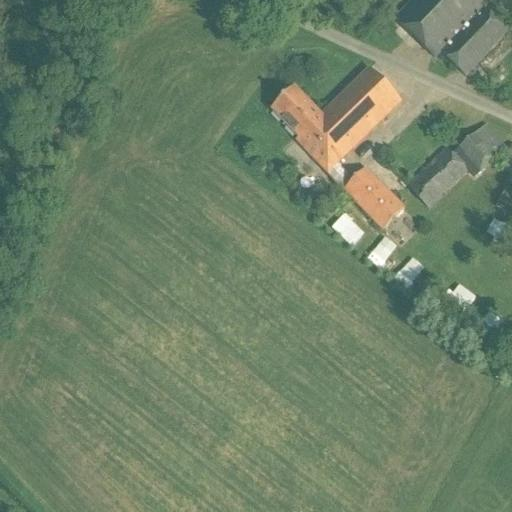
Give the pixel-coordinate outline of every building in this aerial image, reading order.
[(465,78),(507,33),(483,10),(492,0),(414,0),(394,21),(435,61),(440,55),(465,78)] [(336,167),(401,103),(369,70),(321,118),(294,90),(271,112),(313,158),(311,161),(383,233),(404,211),(365,171),(352,184),(336,167)] [(495,159),(504,151),(485,128),(452,156),(446,151),(407,188),(428,211),(475,167),(481,174),(496,160),(495,159)] [(511,174),(511,146),(501,169),(511,174)] [(511,217),(511,192),(506,189),(496,209),(511,217)] [(470,280),(454,299),(467,310),(482,292),(470,280)]
